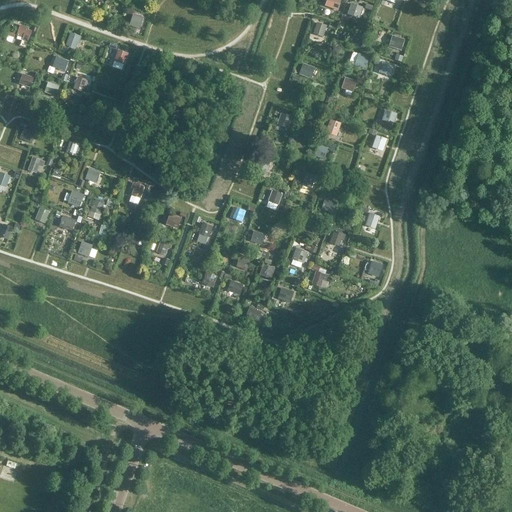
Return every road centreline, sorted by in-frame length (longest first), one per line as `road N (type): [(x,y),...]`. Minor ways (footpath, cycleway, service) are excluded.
road 1 (unclassified): [(346,511),(145,426)]
road 2 (unclassified): [(145,426),(0,364)]
